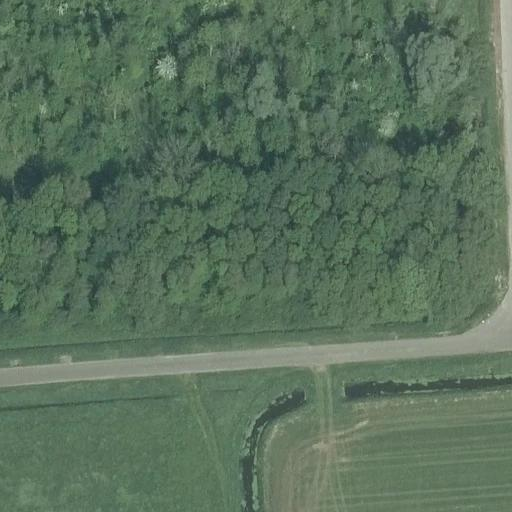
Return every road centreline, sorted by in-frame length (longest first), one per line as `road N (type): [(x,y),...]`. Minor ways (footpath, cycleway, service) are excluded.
road 1 (unclassified): [(0,377),(511,342)]
road 2 (unclassified): [(511,153),(505,0)]
